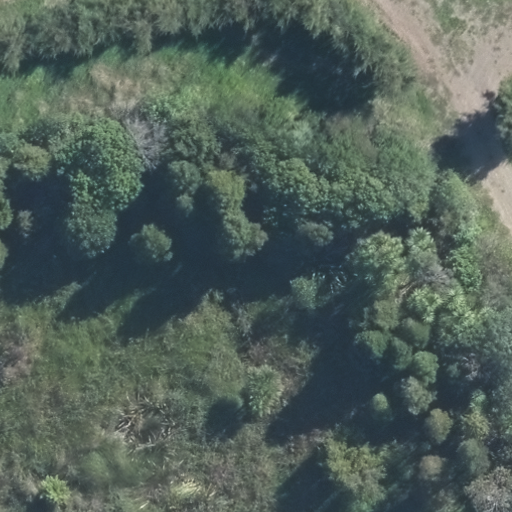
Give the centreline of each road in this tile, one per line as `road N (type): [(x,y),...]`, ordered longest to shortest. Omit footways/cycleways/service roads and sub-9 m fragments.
road 1 (track): [(511,344),(373,11)]
road 2 (track): [(511,18),(373,11),(341,0)]
